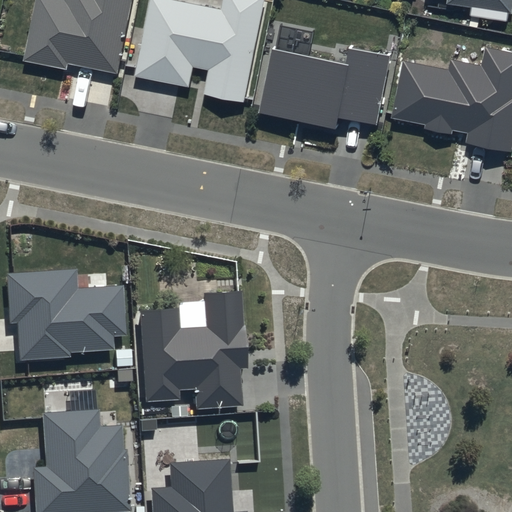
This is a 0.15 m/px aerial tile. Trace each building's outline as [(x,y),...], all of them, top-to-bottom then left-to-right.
[(128,0),(33,0),(23,55),(65,63),(67,54),(116,63),(128,0)] [(264,0),(148,0),(136,69),(189,79),(193,59),(211,63),(206,89),(246,97),(264,0)] [(511,0),(450,0),(450,3),(492,10),(493,4),(511,7),(511,0)] [(346,52),(272,38),(259,110),(338,124),(340,112),(376,119),(390,46),(349,38),(346,52)] [(511,124),(511,44),(484,40),(481,58),(449,53),(447,62),(405,55),(395,114),(470,126),(468,138),(508,145),(511,124)] [(74,261),(1,265),(4,318),(14,317),(16,353),(66,351),(66,343),(110,341),(110,329),(122,328),(120,279),(75,282),(74,261)] [(176,303),(136,306),(141,393),(176,391),(175,383),(193,382),(194,402),(240,400),(238,363),(246,363),(241,283),(200,285),(201,296),(176,297),(176,303)] [(96,403),(40,405),(42,460),(30,461),(32,511),(129,507),(126,444),(120,444),(118,421),(96,422),(96,403)] [(224,453),(166,458),(167,479),(147,481),(148,511),(242,511),(242,508),(228,509),(224,453)]
